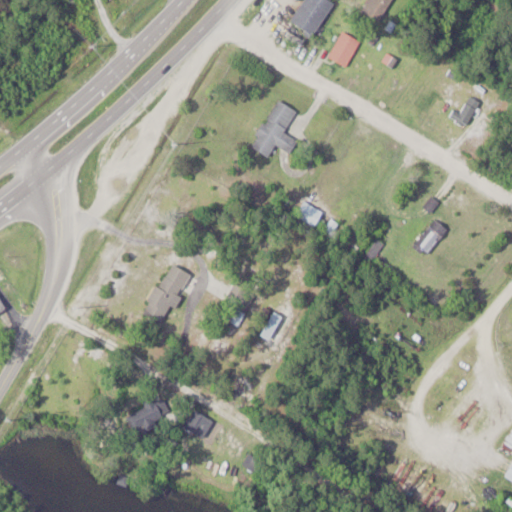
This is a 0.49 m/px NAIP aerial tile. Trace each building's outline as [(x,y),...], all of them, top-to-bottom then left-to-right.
[(308,39),(330,6),(321,0),(300,0),(285,23),(308,39)] [(373,23),(391,0),(367,0),(358,11),(373,23)] [(325,58),(343,68),(357,42),(339,33),(325,58)] [(293,154),(301,140),(287,132),(299,111),(280,100),(253,147),(271,157),(278,145),(293,154)] [(296,225),(315,233),(324,211),(305,203),(296,225)] [(428,257),(449,229),(435,218),(413,246),(428,257)] [(146,313),(166,323),(194,272),(174,262),(146,313)] [(226,300),(247,311),(257,293),(236,282),(226,300)] [(286,316),(278,311),(265,334),(273,339),(286,316)] [(131,415),(143,432),(170,413),(158,395),(131,415)] [(185,426),(205,438),(216,420),(195,408),(185,426)] [(245,460),(256,477),(273,465),(261,449),(245,460)]
